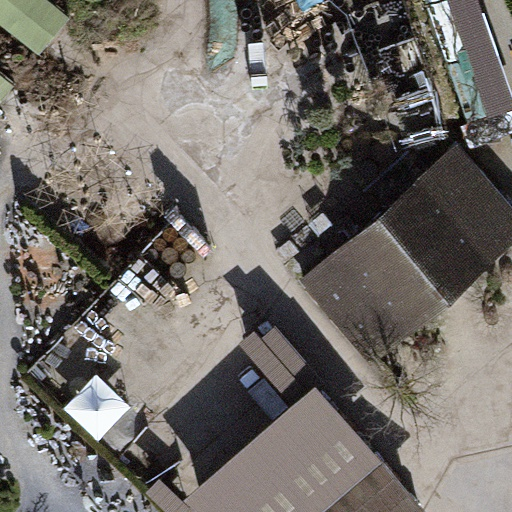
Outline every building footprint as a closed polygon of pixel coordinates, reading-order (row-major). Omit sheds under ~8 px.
[(0,0),(0,13),(50,42),(73,0),(0,0)] [(511,29),(510,24),(493,30),(482,0),(452,0),(488,113),(511,105),(511,29)] [(0,63),(0,95),(15,76),(0,63)] [(511,206),(456,142),(300,278),(374,363),(511,242),(511,206)] [(99,427),(122,403),(96,378),(73,401),(99,427)] [(316,381),(185,495),(200,511),(428,511),(429,511),(316,381)]
